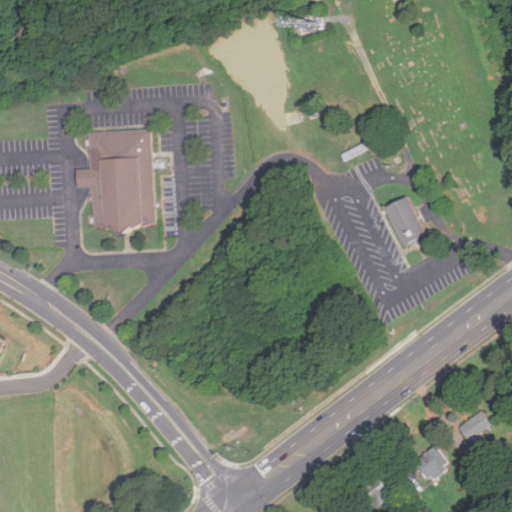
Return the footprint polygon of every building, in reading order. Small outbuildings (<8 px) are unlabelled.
[(86,185),(97,185),(98,228),(112,227),(117,231),(121,228),(127,233),(136,233),(140,230),(144,231),(149,226),(164,226),(162,125),(95,127),(95,161),(85,161),(86,185)] [(413,247),(438,234),(417,195),(393,208),(413,247)] [(485,439),(481,433),(492,424),(482,410),(459,427),(474,447),(485,439)] [(450,466),(436,446),(414,461),(429,481),(450,466)] [(374,511),(393,497),(377,475),(358,489),(374,511)]
